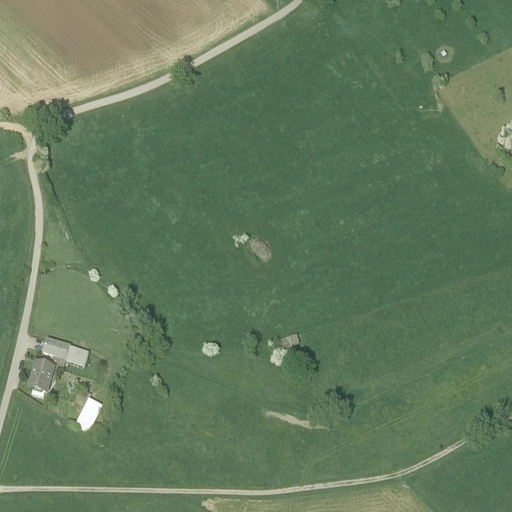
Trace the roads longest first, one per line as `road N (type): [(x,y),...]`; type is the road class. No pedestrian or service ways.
road 1 (unclassified): [(0,421),(34,268),(36,137),(67,114),(163,82),(301,0)]
road 2 (track): [(0,490),(251,493),(326,486),(397,476),(511,418)]
